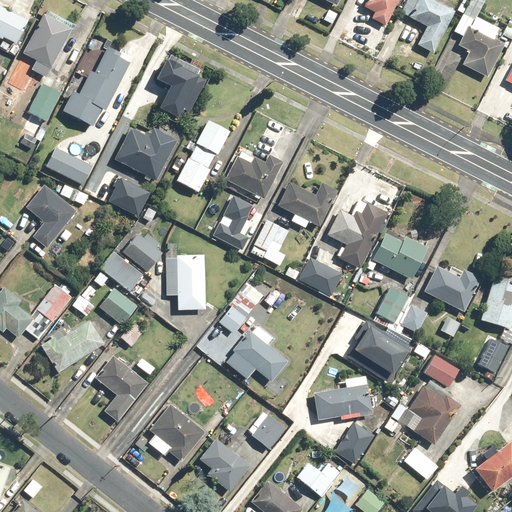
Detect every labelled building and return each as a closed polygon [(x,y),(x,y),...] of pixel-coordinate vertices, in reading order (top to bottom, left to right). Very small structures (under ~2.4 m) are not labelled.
[(365,0),(360,12),(383,24),(394,0),(365,0)] [(414,47),(431,54),(448,14),(423,0),(412,0),(404,16),(423,27),(414,47)] [(478,1),(475,0),(467,0),(451,33),(461,38),(478,1)] [(0,10),(0,38),(12,45),(24,23),(0,10)] [(48,70),(68,30),(39,16),(19,56),(48,70)] [(511,20),(508,19),(499,35),(509,41),(511,35),(511,20)] [(453,64),(485,79),(500,46),(468,31),(453,64)] [(59,114),(92,131),(126,65),(93,48),(59,114)] [(165,83),(153,110),(182,123),(206,74),(160,52),(149,76),(165,83)] [(58,96),(39,87),(26,114),(46,123),(58,96)] [(135,119),(111,159),(153,183),(176,142),(135,119)] [(205,123),(172,184),(194,195),(226,134),(205,123)] [(87,165),(54,151),(44,173),(78,187),(87,165)] [(238,152),(224,181),(261,200),(279,165),(260,155),(256,162),(238,152)] [(103,199),(117,171),(103,163),(88,191),(103,199)] [(120,178),(109,200),(136,214),(148,192),(120,178)] [(291,182),(277,208),(316,228),(335,191),(318,183),(312,193),(291,182)] [(11,225),(44,250),(73,212),(40,187),(11,225)] [(230,195),(211,234),(241,249),(248,235),(238,230),(251,204),(230,195)] [(317,249),(359,269),(384,216),(342,196),(317,249)] [(293,236),(264,222),(248,255),(277,269),(293,236)] [(136,230),(118,255),(141,271),(159,246),(136,230)] [(385,230),(369,261),(410,281),(425,250),(385,230)] [(109,254),(97,269),(126,292),(138,277),(109,254)] [(307,258),(296,281),(331,298),(342,275),(307,258)] [(202,308),(199,259),(172,260),(175,309),(202,308)] [(434,265),(420,293),(460,314),(477,280),(458,270),(454,276),(434,265)] [(97,275),(78,296),(86,302),(104,281),(97,275)] [(511,315),(511,284),(492,279),(478,323),(507,332),(511,315)] [(249,284),(240,296),(251,305),(253,306),(262,294),(249,284)] [(33,309),(50,322),(68,299),(51,286),(33,309)] [(108,286),(95,306),(119,322),(133,301),(108,286)] [(15,299),(0,288),(0,287),(0,335),(11,345),(31,319),(12,304),(15,299)] [(372,313),(394,324),(407,301),(385,289),(372,313)] [(78,296),(69,307),(83,319),(92,308),(86,302),(78,296)] [(216,324),(229,334),(244,316),(231,305),(216,324)] [(424,314),(407,306),(398,326),(415,334),(424,314)] [(48,325),(37,315),(31,322),(30,323),(23,332),(34,342),(48,325)] [(459,325),(448,319),(440,334),(451,340),(459,325)] [(40,349),(57,374),(99,346),(83,321),(40,349)] [(128,347),(142,329),(132,321),(118,339),(128,347)] [(403,356),(363,332),(348,356),(388,380),(403,356)] [(469,361),(491,371),(504,343),(482,332),(469,361)] [(285,363),(245,333),(229,354),(268,384),(285,363)] [(428,352),(414,344),(409,351),(423,360),(428,352)] [(434,352),(422,374),(444,387),(457,364),(434,352)] [(144,385),(109,358),(90,383),(112,400),(101,414),(114,424),(144,385)] [(430,447),(457,407),(422,384),(395,424),(430,447)] [(370,416),(365,386),(310,395),(315,425),(370,416)] [(199,434),(167,407),(143,435),(176,462),(199,434)] [(265,416),(247,438),(267,453),(285,431),(265,416)] [(352,460),(369,436),(353,425),(336,449),(352,460)] [(191,465),(225,493),(247,466),(213,438),(191,465)] [(511,457),(504,447),(470,472),(486,495),(511,476),(511,457)] [(413,450),(402,463),(424,482),(436,469),(413,450)] [(302,466),(294,477),(319,496),(327,485),(302,466)] [(358,484),(346,475),(335,490),(347,499),(358,484)] [(41,487),(31,479),(21,492),(30,500),(41,487)] [(432,480),(408,511),(409,511),(468,511),(471,508),(432,480)] [(268,481),(249,502),(259,511),(299,511),(301,510),(268,481)] [(364,491),(353,506),(360,511),(373,511),(380,504),(364,491)] [(33,511),(22,501),(12,511),(33,511)]
